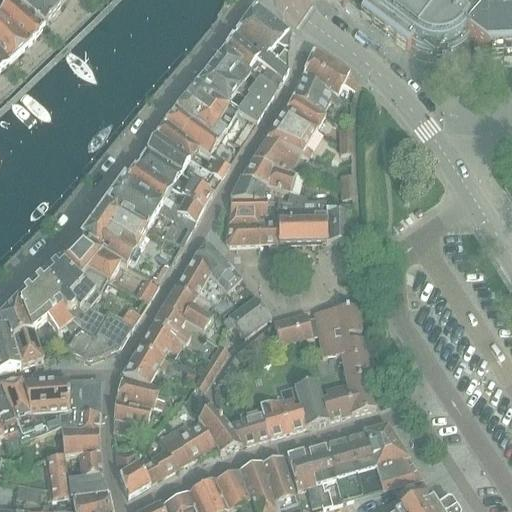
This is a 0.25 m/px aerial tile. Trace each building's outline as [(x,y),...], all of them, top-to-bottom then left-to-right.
[(0,0),(0,18),(30,46),(44,29),(12,1),(5,9),(0,4),(0,2),(1,0),(0,0)] [(10,0),(12,1),(44,29),(61,8),(49,0),(10,0)] [(511,0),(351,0),(346,7),(360,18),(407,53),(410,49),(418,53),(423,54),(431,56),(441,57),(444,56),(450,55),(454,53),(461,48),(464,45),(468,40),(487,55),(511,53),(511,0)] [(256,8),(233,39),(259,60),(256,64),(282,85),(287,76),(288,57),(283,54),(276,62),(268,56),(278,46),(284,48),(289,49),(291,36),(256,8)] [(0,55),(9,66),(29,47),(30,46),(0,18),(0,55)] [(233,39),(224,54),(248,74),(250,71),(272,88),(272,87),(278,92),(282,85),(256,64),(259,60),(233,39)] [(314,53),(303,78),(338,100),(342,90),(353,95),(355,85),(349,76),(314,53)] [(224,54),(197,89),(211,98),(212,97),(228,108),(236,96),(247,104),(238,117),(247,123),(256,128),(276,95),(259,84),(252,94),(243,87),(250,77),(247,75),(248,74),(224,54)] [(0,73),(9,66),(0,55),(0,73)] [(303,78),(293,100),(323,117),(329,105),(336,109),(340,101),(338,100),(303,78)] [(197,89),(166,125),(199,151),(211,158),(220,142),(210,134),(214,128),(225,134),(238,114),(228,108),(212,97),(211,98),(197,89)] [(293,100),(286,116),(317,133),(325,119),(323,117),(293,100)] [(286,116),(267,143),(298,158),(308,162),(312,154),(306,151),(317,133),(286,116)] [(247,123),(232,146),(241,151),(256,128),(247,123)] [(166,125),(156,140),(190,165),(191,164),(199,151),(166,125)] [(350,134),(339,134),(339,146),(350,146),(350,134)] [(156,140),(147,154),(182,177),(187,168),(192,172),(189,176),(206,186),(207,185),(216,192),(220,184),(205,174),(202,171),(191,164),(190,165),(156,140)] [(267,143),(253,164),(291,175),(298,158),(267,143)] [(350,146),(339,146),(340,158),(350,158),(350,146)] [(147,154),(137,169),(171,193),(185,201),(203,212),(212,197),(190,182),(185,190),(176,184),(182,177),(147,154)] [(211,158),(202,171),(205,174),(220,184),(229,170),(211,158)] [(253,164),(243,181),(266,190),(281,195),(288,198),(295,177),(291,175),(253,164)] [(137,169),(124,186),(161,209),(162,209),(169,214),(173,209),(179,212),(185,201),(171,193),(137,169)] [(351,179),(341,180),(341,191),(351,191),(351,179)] [(230,202),(262,202),(266,190),(243,181),(241,181),(230,202)] [(124,186),(106,210),(147,234),(158,216),(171,224),(161,242),(180,253),(203,212),(185,201),(179,212),(173,209),(169,214),(162,209),(161,209),(124,186)] [(351,191),(341,191),(341,203),(349,203),(352,203),(351,191)] [(281,195),(279,201),(285,204),(288,198),(281,195)] [(277,218),(277,227),(278,248),(302,247),(300,199),(290,196),(287,207),(293,208),(293,218),(277,218)] [(305,201),(300,199),(302,247),(326,246),(325,211),(325,205),(306,205),(305,201)] [(230,214),(228,229),(277,227),(277,218),(266,218),(267,208),(281,211),(281,206),(266,203),(266,202),(262,202),(230,202),(230,214)] [(106,210),(82,244),(126,271),(147,234),(106,210)] [(326,246),(338,246),(350,245),(349,210),(325,211),(326,246)] [(225,247),(228,250),(258,249),(278,248),(277,227),(228,229),(228,232),(225,247)] [(59,266),(58,267),(78,286),(87,274),(109,286),(119,267),(126,271),(82,244),(60,267),(59,266)] [(216,256),(208,248),(193,262),(210,280),(226,297),(241,283),(216,256)] [(210,280),(193,262),(174,293),(195,304),(210,280)] [(108,321),(106,324),(88,313),(100,299),(85,286),(82,289),(78,286),(58,267),(44,279),(68,304),(61,311),(66,316),(64,318),(82,337),(94,344),(92,347),(104,355),(105,360),(118,355),(139,319),(129,313),(120,328),(108,321)] [(64,332),(74,343),(79,338),(81,338),(82,337),(64,318),(66,316),(61,311),(68,304),(44,279),(20,301),(11,311),(0,322),(0,327),(3,334),(8,333),(12,344),(20,371),(42,364),(32,335),(45,324),(57,337),(64,332)] [(147,308),(158,290),(146,283),(135,301),(147,308)] [(195,304),(174,293),(162,314),(184,329),(202,339),(212,324),(196,313),(201,307),(195,304)] [(244,342),(270,323),(254,301),(223,324),(229,332),(234,328),(244,342)] [(262,419),(229,429),(229,430),(234,437),(241,450),(241,451),(351,418),(375,413),(356,309),(306,318),(273,327),(280,350),(313,341),(312,340),(318,339),(322,361),(341,358),(346,389),(325,396),(326,401),(322,402),(317,385),(293,392),(296,400),(259,411),(262,419)] [(184,329),(162,314),(154,328),(183,349),(185,351),(190,343),(180,337),(184,329)] [(19,372),(20,371),(12,344),(8,333),(3,334),(0,327),(0,377),(20,373),(19,372)] [(183,349),(154,328),(139,353),(163,363),(169,355),(177,359),(183,349)] [(261,336),(235,358),(244,368),(270,346),(261,336)] [(89,366),(105,360),(104,355),(92,347),(94,344),(82,337),(81,338),(79,338),(74,343),(68,351),(65,354),(69,356),(89,366)] [(203,396),(228,356),(219,350),(194,390),(203,396)] [(163,363),(139,353),(123,382),(149,389),(158,373),(165,376),(171,367),(163,364),(163,363)] [(159,392),(149,389),(123,382),(122,381),(115,404),(151,413),(169,417),(177,409),(164,406),(156,403),(159,392)] [(68,385),(21,387),(27,411),(32,410),(33,414),(38,413),(40,421),(53,419),(57,419),(68,419),(68,385)] [(99,385),(68,385),(68,419),(77,418),(99,418),(99,385)] [(0,432),(12,428),(20,450),(40,443),(54,437),(52,427),(57,425),(57,419),(53,419),(40,421),(38,413),(33,414),(32,410),(27,411),(21,387),(0,391),(0,432)] [(134,441),(137,430),(146,432),(151,413),(115,404),(112,436),(134,441)] [(217,418),(210,409),(197,424),(198,426),(214,450),(219,458),(240,451),(241,451),(241,450),(234,437),(229,430),(229,429),(228,429),(217,418)] [(68,419),(67,434),(69,435),(76,435),(98,436),(97,436),(99,419),(99,418),(77,418),(68,419)] [(185,428),(172,435),(188,466),(214,450),(198,426),(187,432),(185,428)] [(420,484),(386,432),(326,449),(336,484),(342,507),(420,485),(420,484)] [(62,439),(63,461),(64,461),(64,462),(65,462),(78,460),(81,482),(81,483),(101,480),(102,480),(99,459),(98,436),(76,435),(69,435),(67,434),(61,434),(57,436),(57,439),(62,439)] [(188,466),(172,435),(159,442),(165,454),(151,462),(152,464),(164,480),(188,466)] [(311,453),(306,455),(314,486),(316,490),(319,502),(322,510),(322,511),(324,511),(329,511),(332,510),(328,494),(323,496),(321,488),(336,484),(326,449),(311,453)] [(313,511),(322,510),(319,502),(316,490),(314,486),(306,455),(286,460),(296,496),(310,491),(313,500),(308,501),(311,511),(313,511)] [(136,467),(135,456),(116,459),(118,478),(127,502),(150,488),(139,471),(136,466),(136,467)] [(281,461),(261,469),(268,490),(273,501),(275,506),(278,511),(288,511),(296,509),(297,509),(281,461)] [(64,462),(45,464),(50,506),(70,503),(70,502),(68,484),(65,462),(64,462)] [(152,464),(139,471),(150,488),(164,480),(152,464)] [(241,476),(254,511),(278,511),(275,506),(273,501),(268,490),(261,469),(241,476)] [(228,511),(234,511),(249,506),(237,477),(216,485),(228,511)] [(81,482),(68,484),(70,502),(107,498),(101,480),(81,483),(81,482)] [(226,511),(214,486),(189,498),(195,511),(226,511)] [(456,511),(449,501),(437,509),(429,496),(405,511),(456,511)] [(109,511),(107,498),(80,501),(80,511),(109,511)] [(195,511),(189,498),(169,508),(171,511),(195,511)]
